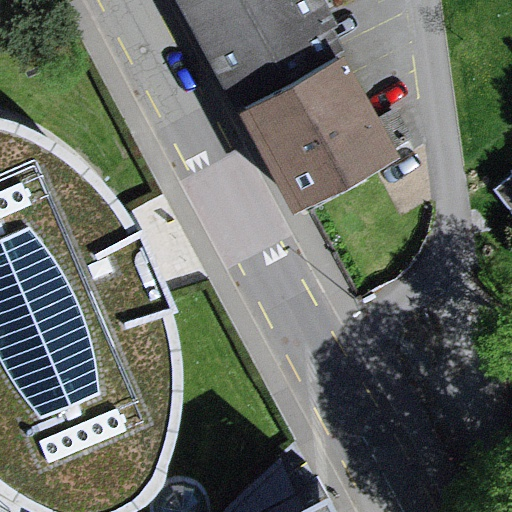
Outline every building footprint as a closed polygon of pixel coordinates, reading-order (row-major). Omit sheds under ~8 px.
[(315,0),(187,0),(235,95),(329,26),(315,0)] [(329,26),(235,95),(300,212),(398,157),(329,26)] [(68,148),(0,117),(0,478),(54,511),(109,511),(137,501),(168,462),(183,386),(176,306),(190,300),(150,221),(139,227),(68,148)] [(511,169),(484,191),(507,220),(511,216),(511,169)] [(334,511),(315,476),(246,511),(334,511)]
